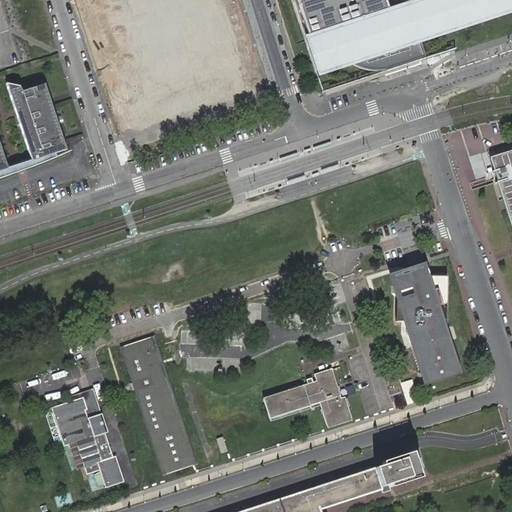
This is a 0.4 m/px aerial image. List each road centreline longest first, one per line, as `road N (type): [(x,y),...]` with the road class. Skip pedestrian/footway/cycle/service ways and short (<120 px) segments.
road 1 (residential): [(511,392),(418,110),(390,101),(301,129)]
road 2 (unclassified): [(511,392),(132,511)]
road 3 (residential): [(119,189),(57,0)]
road 4 (residential): [(301,129),(119,189)]
road 5 (residential): [(301,129),(257,0)]
road 6 (residential): [(119,189),(0,229)]
